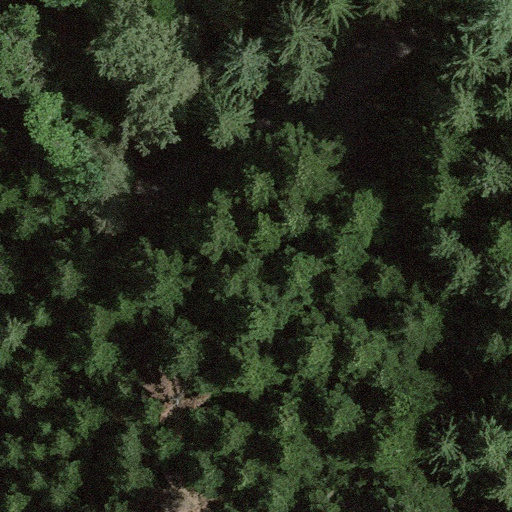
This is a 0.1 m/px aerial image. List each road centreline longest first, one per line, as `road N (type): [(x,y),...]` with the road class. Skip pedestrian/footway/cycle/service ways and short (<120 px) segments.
road 1 (track): [(0,298),(90,230),(448,0)]
road 2 (track): [(336,76),(511,387)]
road 3 (track): [(90,230),(0,138)]
